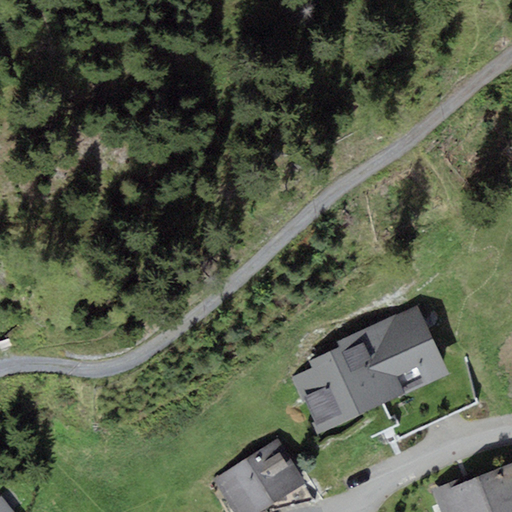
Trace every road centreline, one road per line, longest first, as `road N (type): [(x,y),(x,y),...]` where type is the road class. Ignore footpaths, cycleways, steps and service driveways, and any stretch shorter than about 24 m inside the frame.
road 1 (track): [(511,62),(142,360),(108,375),(0,375)]
road 2 (residential): [(511,435),(433,461),(358,511)]
